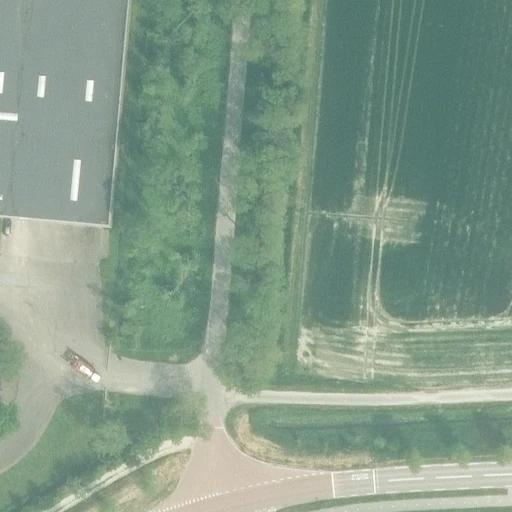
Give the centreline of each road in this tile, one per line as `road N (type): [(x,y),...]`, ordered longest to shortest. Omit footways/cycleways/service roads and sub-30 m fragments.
road 1 (unclassified): [(211,393),(239,0)]
road 2 (unclassified): [(211,393),(511,397)]
road 3 (secondary): [(511,476),(373,481),(227,502)]
